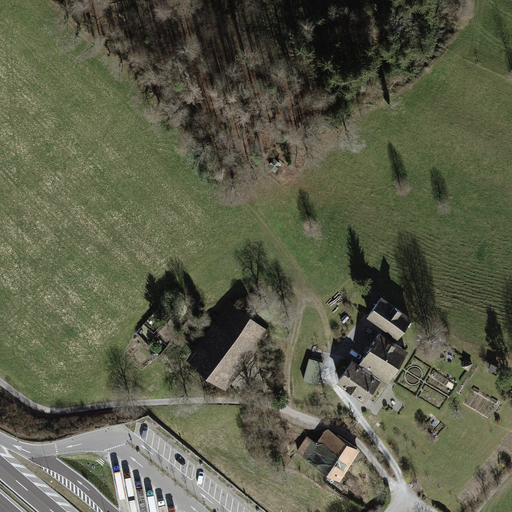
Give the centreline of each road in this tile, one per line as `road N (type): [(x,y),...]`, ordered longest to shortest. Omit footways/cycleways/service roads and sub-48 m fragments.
road 1 (track): [(404,499),(356,441),(326,424),(226,404),(69,412),(0,382)]
road 2 (track): [(404,499),(387,457),(330,381),(335,351),(313,301),(302,306),(289,362),(287,414)]
